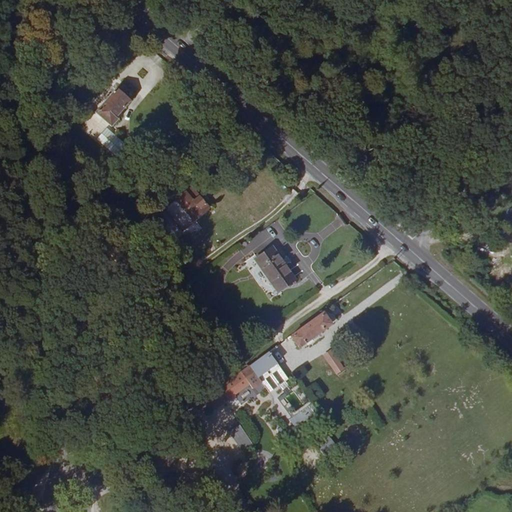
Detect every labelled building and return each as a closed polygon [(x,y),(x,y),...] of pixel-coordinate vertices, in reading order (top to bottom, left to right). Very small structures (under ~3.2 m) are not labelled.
[(116,89),(96,113),(112,127),(122,115),(119,113),(129,101),(116,89)] [(117,157),(128,145),(108,127),(97,139),(117,157)] [(186,192),(165,210),(182,230),(209,208),(204,203),(199,208),(186,192)] [(272,248),(255,260),(278,293),(295,281),(272,248)] [(329,309),(292,336),(300,347),(338,320),(329,309)] [(333,348),(323,355),(337,375),(347,368),(333,348)] [(269,352),(250,366),(253,370),(257,375),(259,378),(278,364),(269,352)] [(253,370),(249,373),(252,378),(257,375),(253,370)] [(241,373),(220,388),(228,400),(250,384),(241,373)] [(242,424),(230,430),(241,452),(253,446),(242,424)] [(267,455),(277,482),(287,478),(278,451),(267,455)]
